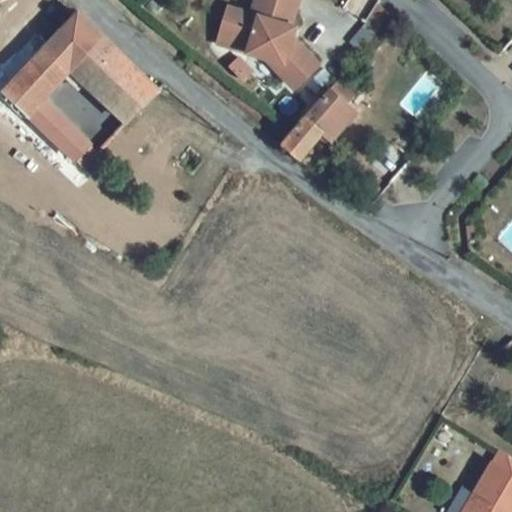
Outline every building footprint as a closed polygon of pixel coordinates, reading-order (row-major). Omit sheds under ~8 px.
[(220,34),(251,44),(248,53),(282,64),(286,68),(279,75),(292,88),(300,82),(317,66),(290,39),(294,29),(289,27),(297,0),(255,0),(251,15),(228,8),(220,34)] [(80,14),(6,92),(76,159),(90,145),(87,143),(43,100),(72,70),(106,102),(137,69),(80,14)] [(251,44),(220,34),(217,44),(248,53),(251,44)] [(160,91),(137,69),(106,102),(128,123),(160,91)] [(326,138),(325,139),(334,147),(358,119),(347,110),(358,97),(342,83),(309,123),(326,138)] [(118,134),(106,123),(87,143),(90,145),(99,154),(118,134)] [(285,150),(303,165),(325,139),(326,138),(309,123),(285,150)] [(99,154),(90,145),(76,159),(86,168),(99,154)] [(390,150),(376,165),(391,178),(404,163),(390,150)] [(465,511),(511,511),(511,457),(501,451),(494,464),(465,511)]
